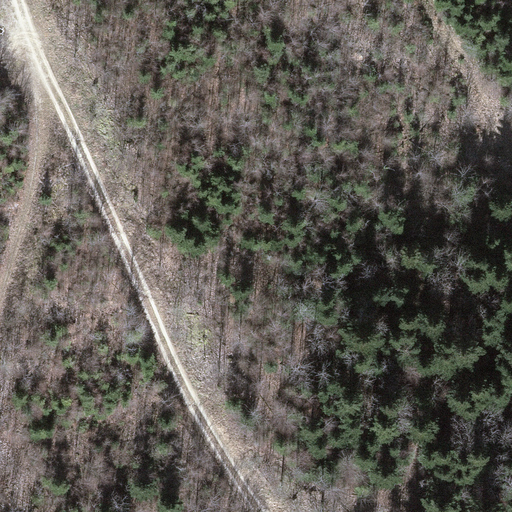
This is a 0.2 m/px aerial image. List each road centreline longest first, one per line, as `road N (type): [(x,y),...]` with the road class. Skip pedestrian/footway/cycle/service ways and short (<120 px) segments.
road 1 (track): [(264,511),(139,277),(28,0)]
road 2 (track): [(48,55),(32,183),(0,315)]
